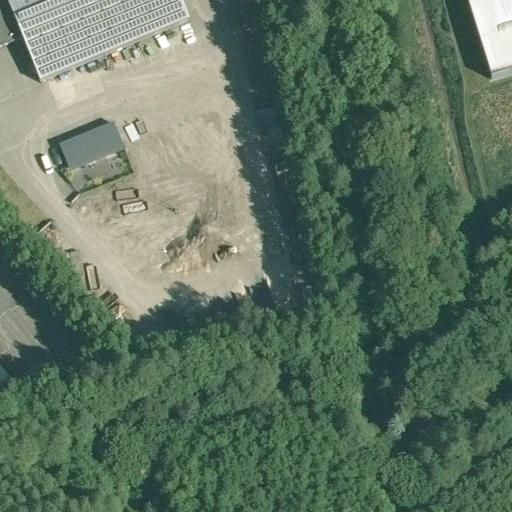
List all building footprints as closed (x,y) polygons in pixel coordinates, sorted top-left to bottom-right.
[(7,0),(0,0),(0,49),(23,40),(7,0)] [(181,0),(7,0),(23,40),(41,83),(190,22),(181,0)] [(511,0),(478,0),(468,3),(492,80),(511,74),(511,0)] [(112,127),(61,147),(71,172),(122,152),(112,127)] [(74,191),(60,175),(53,182),(66,198),(74,191)] [(299,232),(287,234),(290,248),(302,245),(299,232)]
